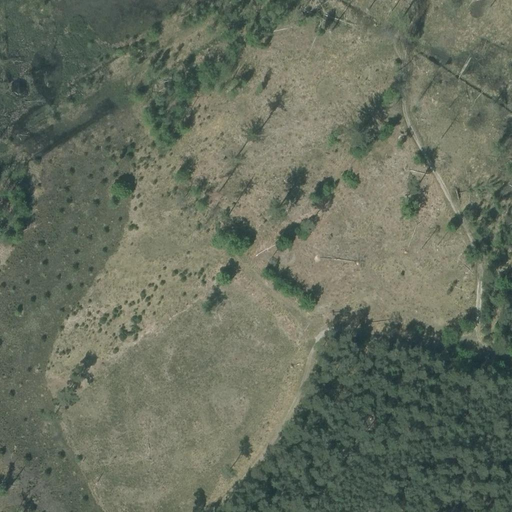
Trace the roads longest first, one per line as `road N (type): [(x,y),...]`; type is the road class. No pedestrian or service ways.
road 1 (track): [(477,340),(448,345),(324,330),(287,423),(211,511)]
road 2 (track): [(426,0),(407,49),(401,102),(481,265),(477,340)]
